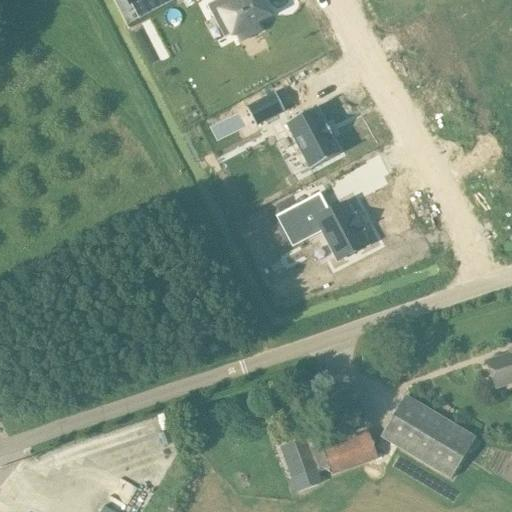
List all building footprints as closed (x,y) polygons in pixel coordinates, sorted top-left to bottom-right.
[(127,0),(130,5),(132,4),(139,19),(174,0),(127,0)] [(230,0),(218,0),(207,6),(213,18),(222,13),(232,34),(236,32),(240,40),(258,31),(254,23),(268,15),(260,0),(243,0),(234,5),(230,0)] [(466,38),(430,56),(447,89),(483,70),(466,38)] [(483,70),(447,89),(464,120),(499,101),(483,70)] [(275,93),(246,108),(256,126),(284,111),(275,93)] [(315,108),(286,124),(310,170),(340,155),(332,139),(333,138),(325,124),(324,125),(315,108)] [(511,125),(509,120),(474,138),(491,171),(511,160),(511,125)] [(345,204),(329,212),(320,194),(276,217),(276,218),(279,216),(289,235),(316,221),(338,261),(367,246),(360,232),(362,230),(355,217),(353,218),(345,204)] [(511,349),(507,351),(509,355),(485,362),(494,389),(511,383),(511,349)] [(405,397),(381,438),(449,479),(450,479),(474,438),(406,397),(405,397)] [(317,433),(281,447),(296,491),(319,482),(315,471),(329,466),(331,474),(377,458),(367,431),(322,446),(317,433)]
